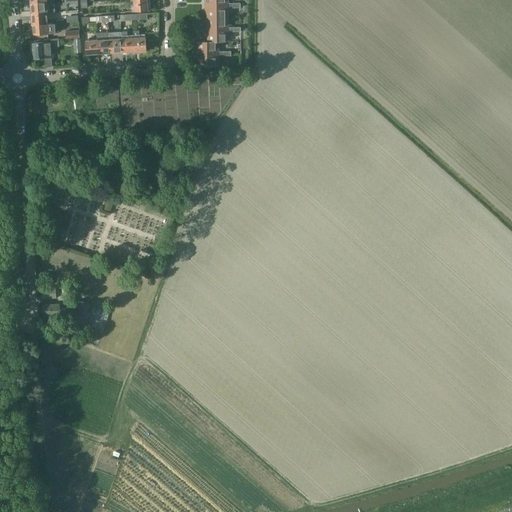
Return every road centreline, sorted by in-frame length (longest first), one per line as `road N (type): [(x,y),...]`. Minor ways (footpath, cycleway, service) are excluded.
road 1 (residential): [(34,330),(17,78)]
road 2 (residential): [(17,78),(160,69),(169,51),(168,0)]
road 3 (track): [(16,511),(46,460),(34,330)]
road 4 (track): [(204,166),(259,65),(260,0)]
